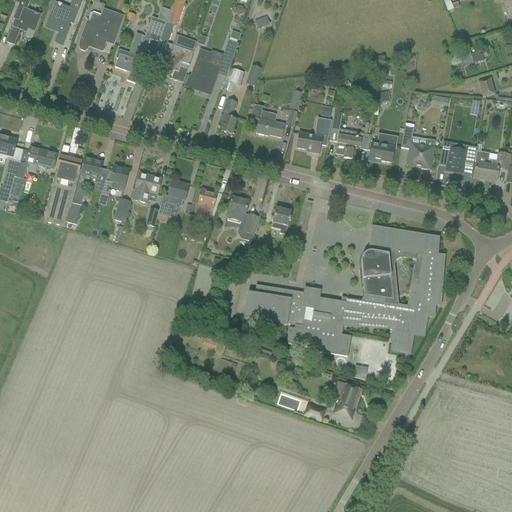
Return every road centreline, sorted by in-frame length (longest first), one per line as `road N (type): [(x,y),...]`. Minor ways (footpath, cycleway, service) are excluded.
road 1 (unclassified): [(356,192),(0,100)]
road 2 (tertiary): [(337,511),(486,252)]
road 3 (residential): [(511,215),(486,197),(361,176),(356,192)]
road 4 (residential): [(486,252),(451,220),(356,192)]
